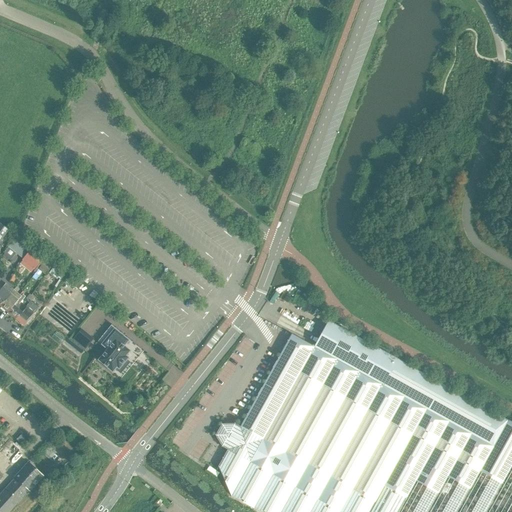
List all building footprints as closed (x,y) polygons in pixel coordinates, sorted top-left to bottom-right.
[(30,249),(16,237),(8,247),(22,259),(30,249)] [(31,250),(23,260),(34,269),(42,259),(31,250)] [(55,262),(55,261),(47,254),(46,255),(43,259),(36,268),(45,275),(55,262)] [(52,268),(48,273),(57,279),(61,274),(52,268)] [(0,306),(13,290),(5,284),(0,290),(0,306)] [(0,306),(8,313),(21,296),(13,290),(0,306)] [(15,319),(26,307),(20,302),(25,297),(22,295),(21,296),(8,313),(15,319)] [(23,326),(34,314),(28,309),(29,307),(27,305),(26,307),(15,319),(23,326)] [(511,511),(511,422),(328,321),(320,335),(326,338),(319,350),(291,334),(240,427),(234,424),(221,424),(218,430),(215,436),(221,447),(227,450),(218,467),(231,496),(259,511),(511,511)] [(111,324),(97,341),(107,349),(98,360),(121,379),(144,351),(111,324)] [(0,511),(9,511),(29,491),(43,476),(34,468),(34,466),(31,463),(29,463),(28,463),(13,479),(14,480),(0,495),(0,511)]
